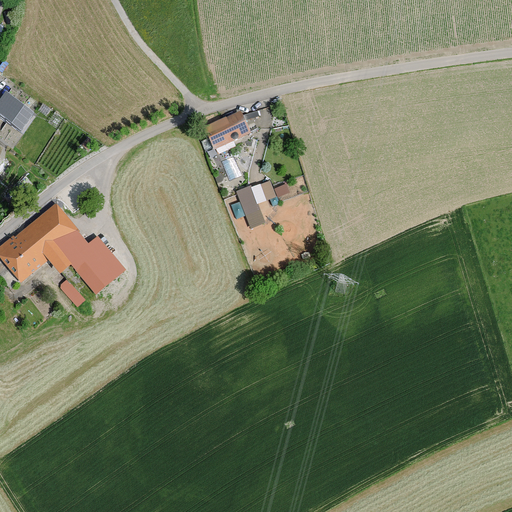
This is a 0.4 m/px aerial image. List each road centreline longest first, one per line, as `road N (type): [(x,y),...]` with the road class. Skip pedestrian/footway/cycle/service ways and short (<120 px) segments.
road 1 (residential): [(0,235),(74,173),(201,110),(299,84),(511,50)]
road 2 (track): [(114,0),(201,110)]
